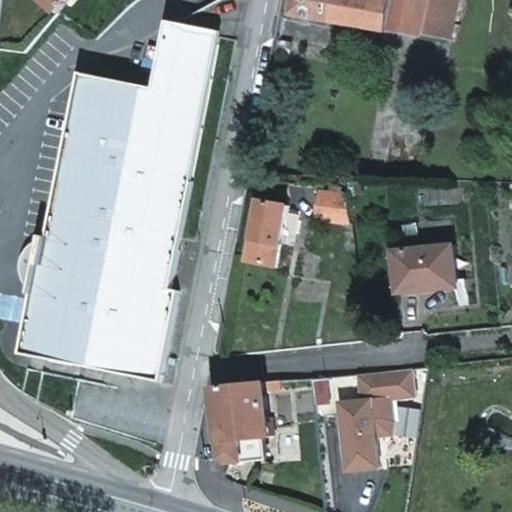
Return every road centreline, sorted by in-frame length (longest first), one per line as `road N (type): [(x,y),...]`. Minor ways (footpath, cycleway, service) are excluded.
road 1 (residential): [(264,0),(194,371)]
road 2 (residential): [(194,371),(511,339)]
road 3 (secondary): [(169,493),(0,448)]
road 4 (residential): [(194,371),(169,493)]
